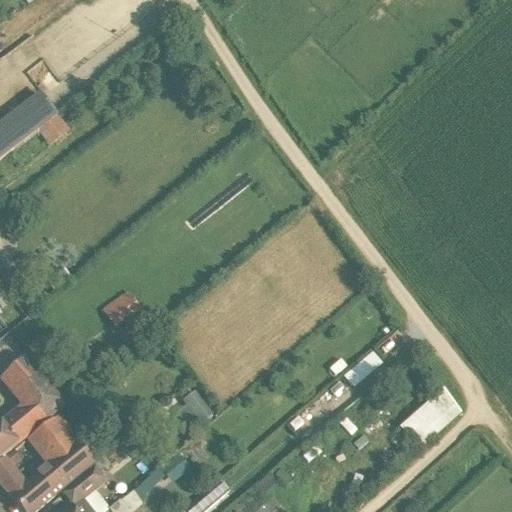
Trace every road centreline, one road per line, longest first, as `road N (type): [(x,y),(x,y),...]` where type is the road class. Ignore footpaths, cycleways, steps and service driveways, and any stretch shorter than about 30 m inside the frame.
road 1 (unclassified): [(482,411),(188,0)]
road 2 (residential): [(371,511),(482,411)]
